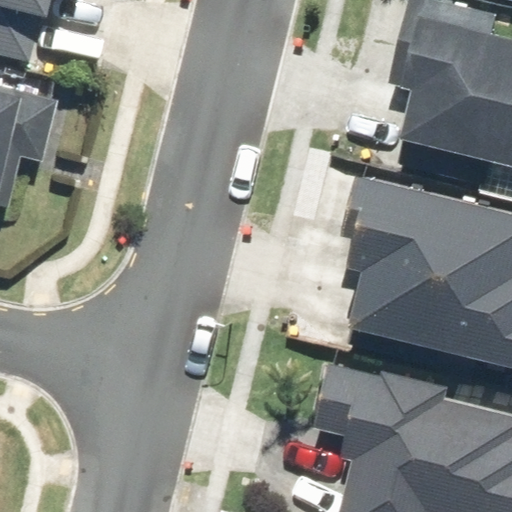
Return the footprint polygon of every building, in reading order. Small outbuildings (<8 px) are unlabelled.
[(0,0),(0,52),(33,61),(46,12),(55,14),(58,0),(0,0)] [(435,80),(414,160),(495,180),(504,148),(511,150),(511,23),(508,22),(511,9),(475,0),(425,0),(405,79),(421,84),(423,76),(435,80)] [(0,212),(9,215),(24,156),(48,162),(63,101),(0,85),(0,212)] [(511,199),(380,167),(366,224),(380,228),(373,257),(380,259),(360,340),(447,361),(452,339),(511,353),(511,199)] [(365,456),(351,511),(511,511),(511,409),(458,397),(461,383),(396,367),(395,371),(344,359),(328,424),(359,432),(354,453),(365,456)]
